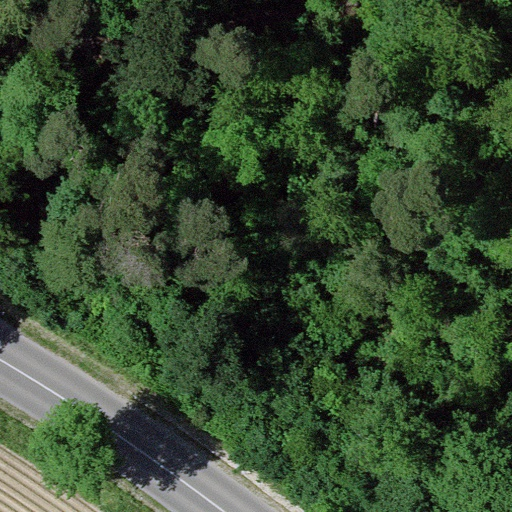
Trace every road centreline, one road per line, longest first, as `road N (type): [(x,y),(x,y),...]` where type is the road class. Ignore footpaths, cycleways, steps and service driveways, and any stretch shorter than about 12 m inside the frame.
road 1 (track): [(0,81),(154,35),(359,0)]
road 2 (secondary): [(0,360),(225,511)]
